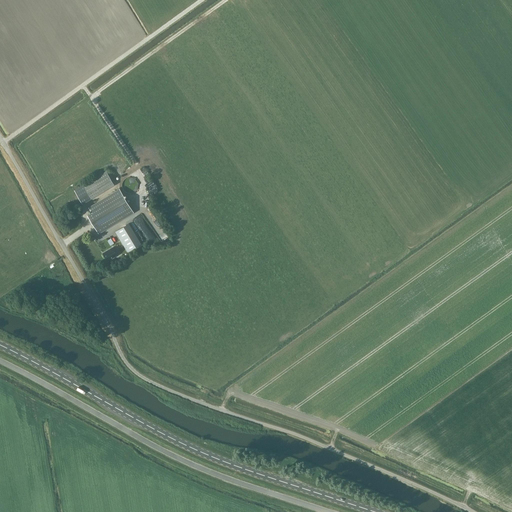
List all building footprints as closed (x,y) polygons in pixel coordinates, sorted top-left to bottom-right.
[(106,171),(74,190),(82,204),(114,185),(106,171)] [(138,188),(138,186),(138,184),(137,183),(136,181),(135,180),(134,179),(133,179),(131,178),(129,178),(128,178),(126,179),(125,180),(124,181),(123,182),(122,184),(122,185),(122,187),(122,188),(123,190),(124,191),(125,192),(126,193),(128,194),(130,194),(131,194),(133,193),(134,193),(135,192),(137,191),(137,189),(138,188)] [(99,233),(134,212),(119,189),(89,207),(92,212),(88,215),(99,233)] [(129,223),(115,232),(127,252),(141,244),(129,223)] [(111,259),(114,257),(117,255),(113,248),(103,254),(107,261),(111,259)]
